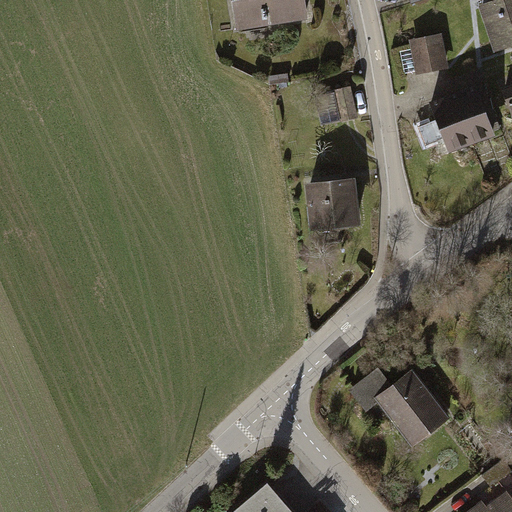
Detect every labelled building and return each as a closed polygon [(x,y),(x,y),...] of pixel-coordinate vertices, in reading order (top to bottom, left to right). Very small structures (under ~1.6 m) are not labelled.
[(228,0),(233,32),(303,23),(300,0),(228,0)] [(511,0),(505,0),(478,8),(493,59),(511,53),(511,0)] [(441,31),(411,37),(419,73),(449,67),(441,31)] [(473,91),(450,98),(466,150),(489,143),(473,91)] [(450,98),(427,105),(443,157),(466,150),(450,98)] [(353,183),(304,187),(308,236),(357,232),(353,183)] [(446,424),(408,372),(371,400),(409,451),(446,424)] [(235,511),(286,511),(265,487),(235,511)] [(511,511),(511,505),(503,494),(477,511),(511,511)]
